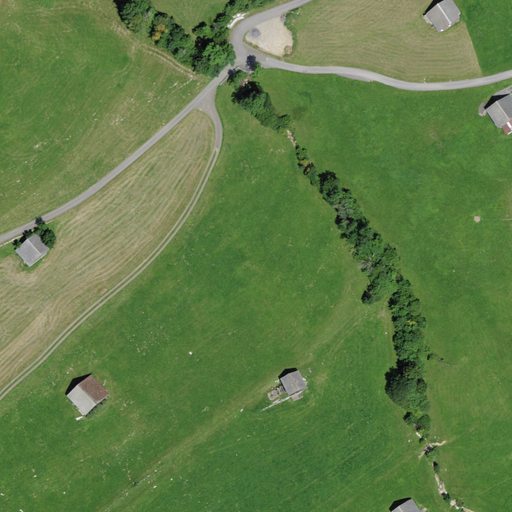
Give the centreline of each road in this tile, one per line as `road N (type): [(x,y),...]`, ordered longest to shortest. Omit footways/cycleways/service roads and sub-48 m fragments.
road 1 (track): [(0,399),(180,228),(219,139),(206,90)]
road 2 (unclassified): [(243,55),(70,205),(0,239)]
road 3 (unclassified): [(511,74),(426,88),(243,55)]
road 4 (track): [(425,20),(318,40),(238,28)]
